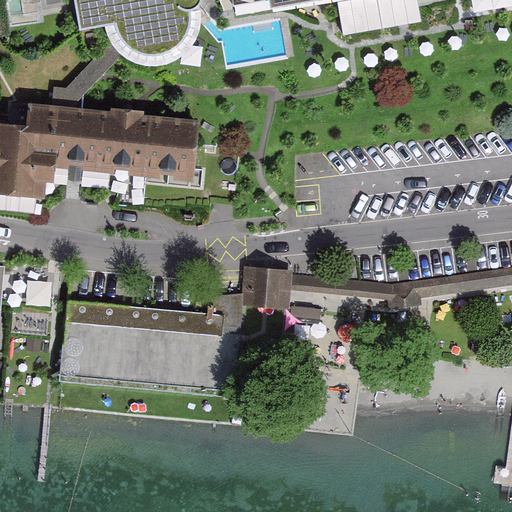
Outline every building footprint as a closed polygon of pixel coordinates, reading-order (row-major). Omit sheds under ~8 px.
[(74,0),(79,22),(104,18),(107,30),(114,41),(122,50),(133,56),(145,60),(161,60),(176,55),(189,45),(198,32),(202,16),(201,0),(200,0),(74,0)] [(268,0),(281,0),(284,12),(362,0),(241,0),(242,4),(257,2),(268,0)] [(213,129),(40,109),(38,130),(2,126),(0,146),(0,189),(60,197),(64,169),(206,185),(213,129)] [(511,269),(389,286),(250,271),(246,303),(286,308),(288,288),(387,300),(511,283),(511,269)] [(51,306),(52,285),(30,284),(29,306),(51,306)] [(253,317),(73,300),(64,391),(244,408),(253,317)]
